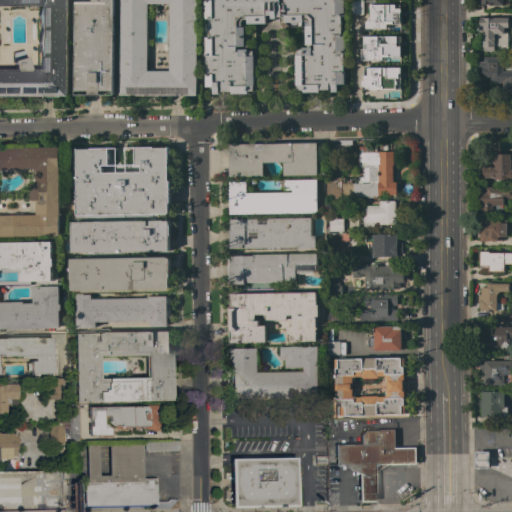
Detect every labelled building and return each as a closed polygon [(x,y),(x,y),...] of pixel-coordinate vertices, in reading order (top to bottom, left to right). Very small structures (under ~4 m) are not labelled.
[(0,95),(0,0),(68,0),(68,96),(0,95)] [(75,2),(92,2),(92,0),(113,0),(113,90),(100,90),(100,95),(88,95),(88,91),(75,91),(75,2)] [(119,96),(119,0),(196,0),(196,96),(119,96)] [(343,0),(343,16),(340,16),(341,35),(344,35),(344,54),(342,54),(343,73),(344,73),(344,85),(337,85),(337,92),(331,92),(331,85),(328,85),(328,90),(318,90),(318,92),(302,93),(302,90),(296,90),(296,85),(295,85),(294,55),(295,55),(295,50),(301,50),(301,48),(310,47),(311,51),(313,51),(313,45),(304,45),(304,26),(307,26),(307,21),(305,18),(302,18),(302,23),(283,22),(283,6),(280,6),(280,17),(275,17),(275,19),(270,19),(270,15),(265,15),(265,24),(245,24),(245,19),(242,19),(240,22),(240,27),(243,27),(243,46),(235,46),(235,52),(237,52),(237,50),(246,49),(246,51),(252,51),(252,56),(253,56),(254,87),(252,87),(253,91),(247,91),(247,94),(231,94),(231,91),(221,91),(220,87),(218,87),(218,94),(212,94),(212,87),(205,87),(205,74),(206,74),(205,56),(204,56),(204,37),(207,37),(207,32),(204,32),(204,24),(207,24),(207,19),(203,19),(203,0),(343,0)] [(365,29),(398,30),(399,4),(365,4),(365,29)] [(479,28),(479,17),(486,17),(486,18),(508,18),(508,21),(510,21),(510,24),(508,24),(508,28),(501,28),(501,33),(494,33),(494,43),(482,43),(482,28),(479,28)] [(399,57),(399,36),(360,36),(360,60),(382,60),(382,57),(399,57)] [(478,77),(478,66),(479,66),(479,57),(503,57),(503,59),(506,59),(506,63),(511,70),(511,94),(511,93),(502,93),(502,83),(491,83),(491,81),(490,81),(490,77),(478,77)] [(399,68),(362,67),(361,89),(399,89),(399,68)] [(316,143),(317,175),(283,176),(283,162),(263,163),(263,176),(229,177),(229,145),(316,143)] [(393,165),(392,165),(392,182),(396,182),(396,195),(391,195),(391,197),(377,198),(377,196),(376,196),(376,198),(373,198),(373,197),(368,197),(368,196),(360,196),(360,200),(326,200),(326,178),(344,178),(344,183),(345,183),(345,181),(351,181),(351,183),(358,183),(357,177),(362,177),(362,168),(358,168),(358,146),(373,146),(373,152),(393,152),(393,165)] [(76,150),(90,149),(90,148),(108,148),(108,166),(102,166),(102,173),(141,172),(141,165),(135,165),(134,147),(153,147),(153,148),(168,148),(169,181),(170,181),(170,203),(169,203),(169,214),(77,215),(76,150)] [(0,148),(57,148),(59,236),(0,236),(0,148)] [(511,170),(511,169),(511,179),(509,179),(508,179),(495,179),(495,177),(479,177),(479,167),(482,167),(482,166),(486,166),(486,167),(488,167),(488,166),(492,167),(493,154),(510,154),(510,159),(511,159),(511,170)] [(246,181),(246,193),(292,193),(292,190),(285,190),(284,180),(317,179),(317,213),(230,214),(229,182),(246,181)] [(481,211),(481,205),(479,205),(478,193),(479,193),(479,188),(511,187),(511,198),(503,198),(503,211),(481,211)] [(387,224),(387,225),(374,226),(374,227),(363,227),(363,220),(362,220),(362,206),(360,206),(360,202),(396,201),(400,201),(400,210),(395,210),(396,224),(387,224)] [(326,227),(328,227),(327,219),(329,219),(329,214),(336,214),(336,219),(343,219),(343,234),(326,235),(326,227)] [(310,218),(311,236),(315,236),(315,249),(298,249),(298,247),(231,249),(230,219),(310,218)] [(506,237),(501,237),(501,241),(486,241),(479,241),(479,238),(476,238),(476,234),(479,234),(479,219),(501,220),(501,223),(507,223),(506,237)] [(169,221),(169,225),(170,225),(170,236),(168,236),(169,251),(71,252),(70,222),(169,221)] [(402,255),(396,256),(396,257),(371,257),(371,243),(365,243),(365,235),(370,235),(370,236),(373,236),(373,234),(396,234),(396,243),(402,243),(402,255)] [(0,242),(51,242),(51,259),(53,259),(53,266),(51,266),(51,281),(20,281),(19,274),(22,274),(22,269),(12,269),(12,268),(1,268),(1,270),(0,270),(0,242)] [(480,251),(489,251),(489,253),(511,253),(511,264),(504,264),(504,266),(506,266),(506,269),(504,269),(504,272),(488,272),(488,266),(485,266),(485,267),(481,267),(481,266),(479,266),(479,263),(478,263),(477,261),(478,256),(478,255),(480,255),(480,251)] [(316,254),(316,271),(311,271),(311,273),(295,273),(295,281),(244,283),(244,284),(230,285),(229,256),(316,254)] [(166,257),(169,259),(170,278),(168,278),(169,288),(166,289),(70,291),(70,279),(69,279),(69,259),(166,257)] [(399,265),(399,271),(403,271),(403,282),(399,282),(399,289),(363,289),(363,274),(360,274),(360,278),(351,278),(351,264),(366,264),(366,266),(369,266),(369,264),(380,264),(380,266),(386,266),(386,265),(399,265)] [(341,295),(329,295),(329,282),(339,282),(339,286),(341,286),(341,295)] [(509,284),(509,291),(499,291),(496,295),(496,311),(490,311),(490,312),(486,312),(486,311),(479,311),(479,301),(478,301),(478,296),(480,296),(480,287),(486,287),(486,284),(509,284)] [(58,286),(58,305),(60,305),(60,310),(58,310),(59,328),(0,329),(0,302),(23,302),(23,304),(32,303),(32,298),(31,298),(30,288),(32,288),(32,287),(58,286)] [(316,292),(316,305),(318,305),(318,317),(316,317),(316,341),(290,341),(290,334),(287,335),(287,327),(293,327),(292,315),(287,315),(286,320),(266,320),(263,315),(255,315),(255,320),(259,321),(259,326),(265,326),(266,342),(230,342),(230,332),(228,332),(228,307),(230,307),(230,294),(316,292)] [(396,320),(359,321),(359,310),(371,310),(371,306),(364,306),(364,295),(396,294),(396,305),(392,305),(392,310),(396,310),(396,320)] [(148,298),(148,297),(169,296),(170,317),(167,317),(167,327),(150,327),(150,321),(95,322),(95,328),(75,329),(75,295),(90,295),(90,299),(148,298)] [(327,304),(336,304),(336,315),(349,315),(349,324),(327,324),(327,305),(327,304)] [(401,326),(401,341),(405,341),(405,347),(401,347),(401,351),(374,351),(374,347),(368,347),(368,337),(374,337),(373,327),(401,326)] [(511,327),(511,337),(508,337),(508,349),(499,348),(499,350),(484,350),(484,327),(511,327)] [(75,333),(169,332),(170,400),(76,401),(75,333)] [(0,338),(4,338),(4,337),(35,337),(35,338),(51,337),(51,342),(53,342),(53,345),(51,345),(51,348),(53,348),(53,353),(51,353),(52,356),(53,356),(53,358),(52,358),(52,367),(53,367),(54,372),(52,372),(52,373),(50,373),(50,375),(45,375),(45,373),(37,373),(37,375),(31,375),(31,373),(29,373),(29,372),(26,372),(25,362),(29,362),(29,360),(33,360),(33,358),(20,358),(14,358),(14,355),(1,356),(1,355),(0,355),(0,338)] [(339,355),(329,355),(328,341),(339,341),(339,355)] [(256,348),(257,372),(303,372),(303,368),(285,368),(285,359),(280,360),(280,347),(317,347),(318,398),(230,400),(229,368),(230,368),(230,349),(256,348)] [(338,415),(334,415),(334,406),(335,406),(335,400),(334,400),(334,397),(335,397),(334,378),(333,375),(334,374),(334,369),(333,369),(333,359),(361,359),(361,358),(376,358),(403,358),(405,414),(402,414),(402,415),(338,416),(338,415)] [(511,361),(511,375),(511,383),(504,383),(504,384),(484,384),(484,372),(479,372),(479,361),(511,361)] [(67,390),(62,390),(62,399),(47,399),(47,378),(67,378),(67,390)] [(15,398),(8,398),(8,413),(0,413),(0,383),(15,383),(15,398)] [(511,399),(507,399),(507,417),(481,416),(481,408),(478,408),(478,400),(481,400),(481,391),(511,391),(511,399)] [(68,405),(77,405),(78,440),(68,440),(68,424),(68,417),(68,405)] [(154,405),(155,423),(156,423),(156,430),(149,430),(149,429),(143,429),(143,425),(118,426),(118,427),(112,428),(112,425),(107,421),(107,416),(101,416),(101,423),(103,423),(105,425),(105,427),(106,427),(108,428),(108,430),(110,431),(110,434),(94,435),(87,435),(87,426),(89,426),(89,418),(87,419),(87,407),(154,405)] [(67,438),(62,438),(62,443),(47,443),(47,424),(54,424),(67,424),(67,438)] [(511,445),(494,446),(494,427),(511,427),(511,445)] [(0,457),(0,430),(13,432),(14,437),(14,445),(12,455),(7,454),(7,457),(0,457)] [(360,444),(360,434),(364,430),(394,430),(394,448),(415,447),(416,464),(373,464),(373,473),(374,473),(374,501),(358,501),(358,473),(340,465),(335,465),(335,444),(360,444)] [(178,450),(144,451),(144,441),(178,440),(178,450)] [(87,479),(86,442),(141,441),(141,478),(155,478),(155,504),(105,505),(84,505),(83,479),(87,479)] [(488,467),(475,468),(475,453),(488,452),(488,467)] [(229,507),(229,458),(293,457),(294,506),(231,507),(229,507)] [(63,509),(42,509),(41,496),(42,496),(42,471),(62,470),(63,509)] [(20,505),(0,505),(0,479),(20,479),(20,505)]
